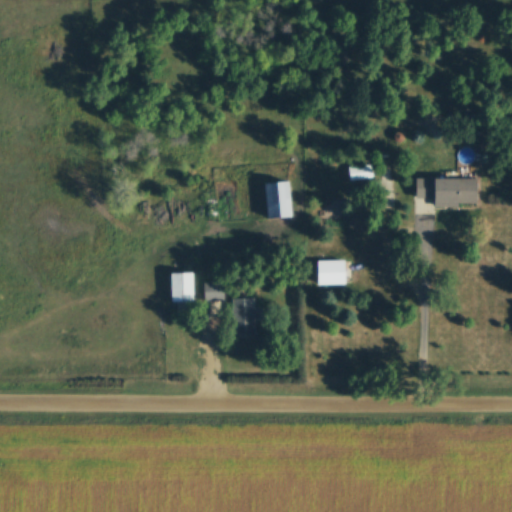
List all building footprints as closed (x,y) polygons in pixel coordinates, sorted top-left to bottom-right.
[(372,168),(349,168),(349,182),(372,182),(372,168)] [(433,201),(433,207),(476,207),(476,181),(415,181),(415,201),(433,201)] [(256,222),(290,220),(288,185),(254,187),(256,222)] [(171,304),(180,304),(180,322),(187,322),(187,304),(193,304),(193,275),(171,275),(171,304)] [(223,303),(223,286),(204,286),(204,303),(223,303)] [(232,337),(254,337),(254,301),(232,301),(232,337)]
